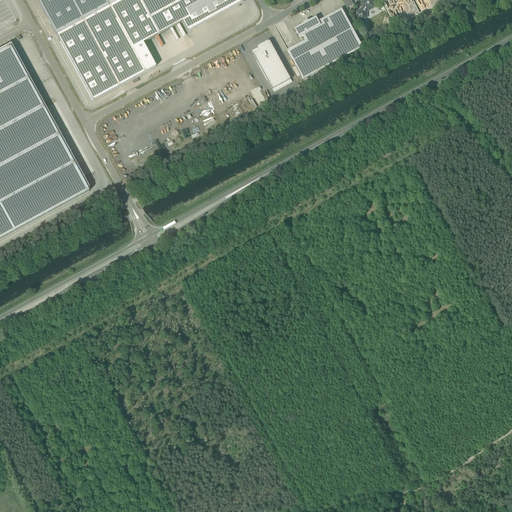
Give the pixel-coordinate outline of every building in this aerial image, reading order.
[(109,6),(105,0),(36,0),(56,35),(109,6)] [(243,2),(241,0),(119,0),(109,6),(56,35),(92,102),(156,67),(143,43),(182,22),(188,33),(243,2)] [(375,7),(374,0),(362,0),(362,7),(363,7),(362,9),(357,12),(357,17),(362,20),(367,17),(367,12),(368,10),(368,11),(375,7)] [(319,21),(317,17),(295,29),(299,38),(303,36),(306,41),(288,51),(304,80),(363,48),(342,9),(319,21)] [(373,35),(369,27),(367,27),(365,28),(364,30),(369,38),(371,38),(373,37),(373,35)] [(259,48),(257,48),(259,52),(253,55),(273,90),(291,80),(270,41),(269,42),(269,41),(267,42),(259,46),(258,47),(259,48)] [(0,240),(89,192),(82,179),(73,184),(35,113),(43,108),(10,47),(0,51),(0,240)]
